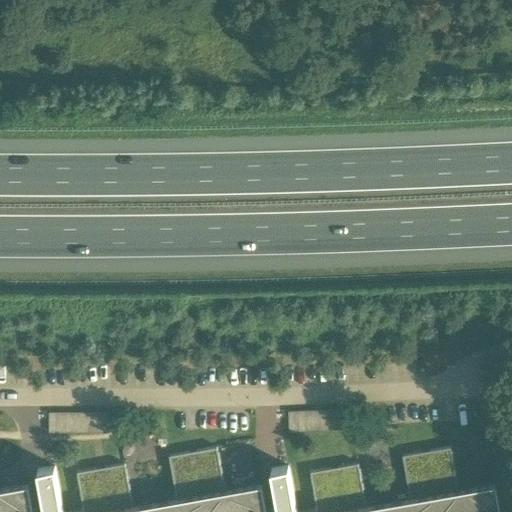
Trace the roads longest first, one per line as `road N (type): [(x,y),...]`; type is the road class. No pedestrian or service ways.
road 1 (residential): [(511,362),(425,388),(0,397)]
road 2 (motorway): [(511,163),(0,175)]
road 3 (motorway): [(0,236),(511,224)]
